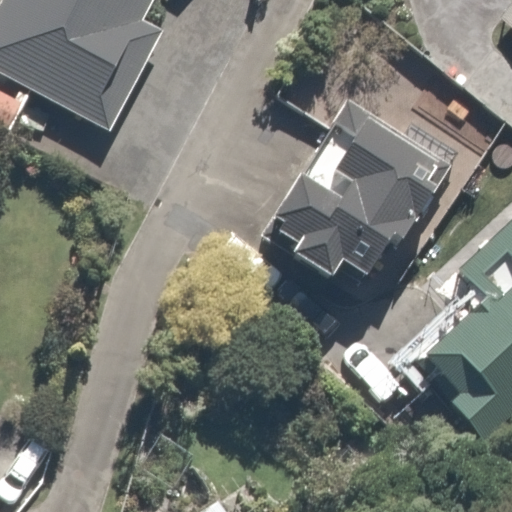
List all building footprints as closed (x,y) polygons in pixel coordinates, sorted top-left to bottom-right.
[(146,0),(0,0),(0,74),(105,130),(157,31),(136,20),(146,0)] [(511,0),(510,0),(490,27),(511,43),(511,0)] [(343,313),(428,168),(333,112),(248,258),(343,313)] [(511,222),(444,287),(459,303),(391,367),(468,449),(511,407),(511,222)] [(260,511),(241,481),(192,511),(260,511)]
